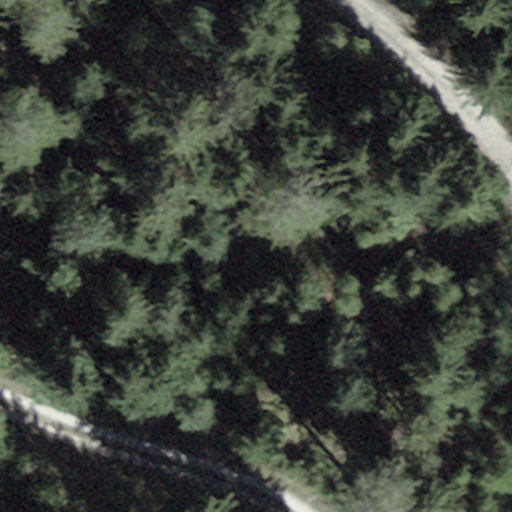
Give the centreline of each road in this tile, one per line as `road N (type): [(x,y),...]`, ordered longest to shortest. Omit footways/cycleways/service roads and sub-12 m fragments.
road 1 (track): [(0,401),(113,447),(287,500),(301,511)]
road 2 (track): [(511,191),(487,151),(333,0)]
